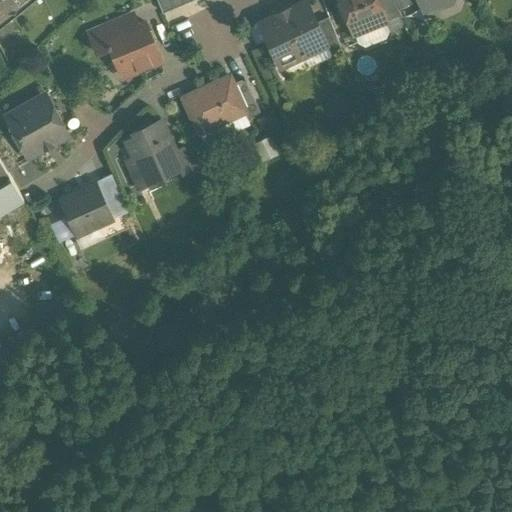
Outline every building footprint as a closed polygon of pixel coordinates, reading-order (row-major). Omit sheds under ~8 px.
[(0,0),(0,29),(33,4),(29,0),(0,0)] [(156,0),(162,14),(194,0),(156,0)] [(340,0),(341,3),(337,10),(340,17),(348,20),(353,32),(383,20),(385,19),(377,0),(340,0)] [(395,0),(377,0),(385,19),(383,20),(383,21),(401,14),(398,8),(395,0)] [(305,1),(259,22),(279,66),(323,46),(325,45),(315,23),(305,1)] [(132,13),(89,31),(98,53),(111,48),(106,37),(136,24),(132,13)] [(328,17),(315,23),(325,45),(323,46),(328,57),(342,51),(328,17)] [(136,24),(106,37),(111,48),(123,76),(158,61),(160,56),(158,52),(153,50),(146,33),(150,31),(145,21),(136,24)] [(228,76),(182,98),(198,132),(243,110),(244,110),(231,84),(232,83),(228,76)] [(232,83),(231,84),(244,110),(243,110),(246,117),(259,110),(244,78),(232,83)] [(27,111),(14,117),(12,126),(13,128),(27,155),(30,154),(65,135),(47,100),(39,98),(28,104),(27,111)] [(145,134),(128,142),(136,158),(127,162),(137,184),(180,164),(173,149),(160,122),(143,130),(145,134)] [(27,155),(13,128),(1,135),(18,167),(33,159),(30,154),(27,155)] [(187,143),(173,149),(180,164),(184,172),(198,166),(187,143)] [(0,212),(22,199),(0,158),(0,212)] [(115,174),(101,177),(107,203),(121,200),(115,174)] [(96,183),(60,199),(75,232),(97,222),(98,225),(112,218),(96,183)]
